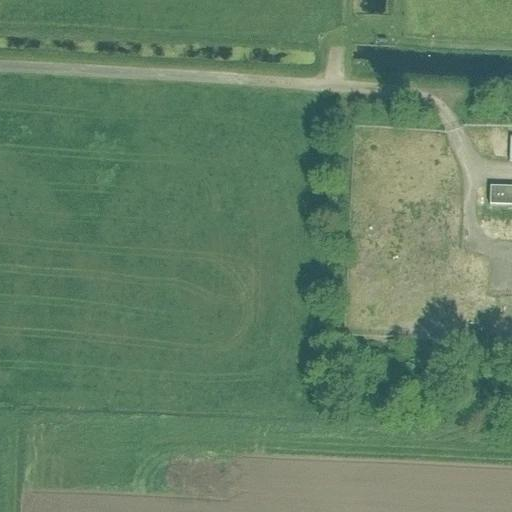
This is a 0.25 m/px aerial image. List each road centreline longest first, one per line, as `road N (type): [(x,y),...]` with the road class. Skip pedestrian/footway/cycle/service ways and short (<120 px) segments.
road 1 (unclassified): [(0,70),(403,92),(432,103),(451,125)]
road 2 (track): [(152,444),(511,459)]
